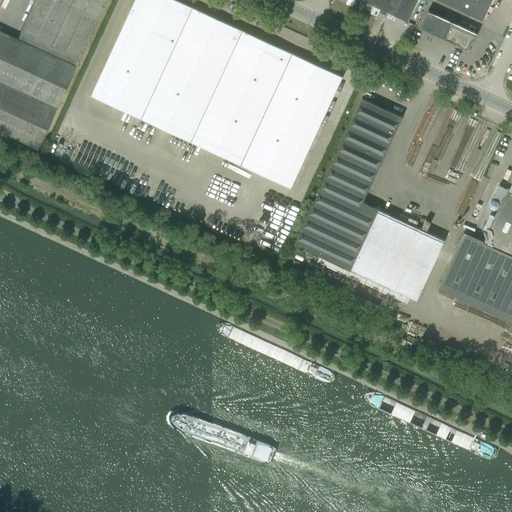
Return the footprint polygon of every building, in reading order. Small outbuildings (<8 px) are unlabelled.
[(34,0),(19,34),(20,34),(18,39),(0,30),(0,131),(37,149),(75,66),(75,65),(77,60),(78,61),(105,0),(34,0)] [(342,76),(177,0),(135,0),(91,96),(291,188),(342,76)] [(360,0),(408,22),(418,0),(360,0)] [(436,0),(483,22),(492,0),(436,0)] [(477,33),(428,11),(421,27),(459,44),(458,45),(468,50),(473,39),(475,40),(477,33)] [(378,107),(378,106),(362,98),(295,244),(417,300),(445,240),(378,209),(379,209),(363,202),(402,117),(386,109),(385,111),(378,107)] [(193,191),(196,185),(185,180),(182,186),(193,191)] [(511,190),(508,189),(483,243),(463,234),(438,289),(511,322),(511,190)]
